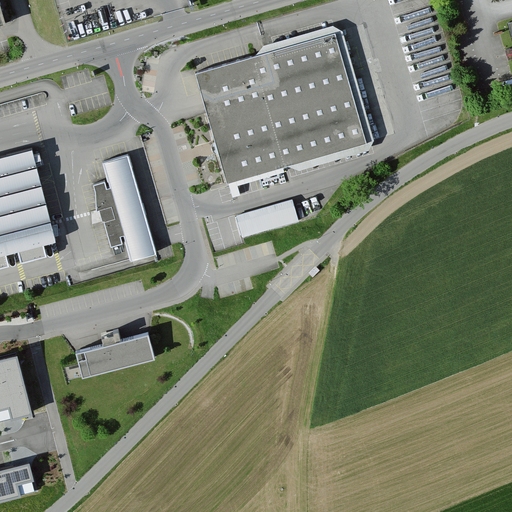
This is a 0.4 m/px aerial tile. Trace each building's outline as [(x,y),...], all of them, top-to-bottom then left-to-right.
[(342,32),(201,73),(233,183),(374,143),(342,32)] [(0,268),(10,266),(8,256),(19,253),(22,263),(47,257),(44,245),(57,242),(34,150),(0,158),(0,268)] [(131,155),(106,163),(113,188),(111,188),(109,182),(96,186),(98,192),(100,212),(104,210),(115,247),(126,243),(123,236),(126,235),(134,261),(161,253),(131,155)] [(293,198),(237,214),(237,215),(243,238),(300,222),(293,198)] [(320,269),(317,266),(309,274),(313,277),(320,269)] [(104,347),(79,353),(81,363),(85,377),(158,358),(152,333),(126,340),(124,331),(101,336),(104,347)] [(17,357),(0,361),(0,421),(31,414),(17,357)] [(34,482),(30,464),(0,471),(0,503),(21,498),(21,495),(34,492),(32,482),(34,482)]
